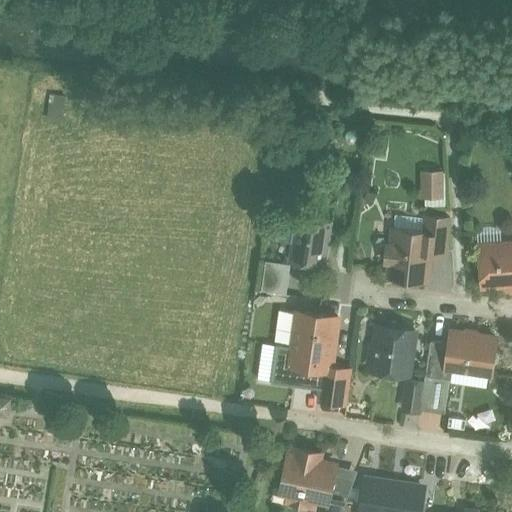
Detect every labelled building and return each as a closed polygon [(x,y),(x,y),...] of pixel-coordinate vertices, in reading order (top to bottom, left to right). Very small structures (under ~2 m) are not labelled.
[(318,214),(310,213),(306,216),(305,218),(298,217),(292,261),(323,265),(329,222),(322,221),(322,219),(318,214)] [(450,218),(425,215),(424,232),(432,232),(430,252),(447,253),(450,218)] [(424,232),(394,228),(393,245),(388,245),(386,261),(391,262),(390,276),(427,280),(430,252),(432,232),(424,232)] [(500,248),(481,250),(481,251),(479,253),(477,255),(476,257),(476,260),(476,262),(477,264),(478,266),(480,267),(482,268),(483,286),(511,283),(511,243),(499,244),(500,248)] [(338,316),(297,310),(289,364),(323,369),(331,370),(332,366),(338,316)] [(390,321),(384,325),(379,324),(372,368),(409,374),(415,330),(402,328),(397,322),(390,321)] [(496,337),(452,330),(451,343),(447,367),(453,368),(491,374),(492,367),(496,364),(497,359),(494,355),(496,337)] [(451,343),(431,340),(426,376),(452,379),(453,368),(447,367),(451,343)] [(351,368),(332,366),(331,370),(323,369),(319,400),(346,404),(351,368)] [(425,381),(407,378),(405,390),(423,393),(425,381)] [(10,400),(0,398),(0,414),(7,416),(10,400)] [(317,453),(302,449),(301,453),(295,457),(289,455),(281,493),(289,495),(287,505),(311,510),(314,500),(328,503),(336,465),(320,462),(317,456),(317,453)] [(431,511),(437,483),(364,471),(358,505),(400,511),(431,511)] [(351,489),(337,486),(333,504),(345,506),(351,489)]
